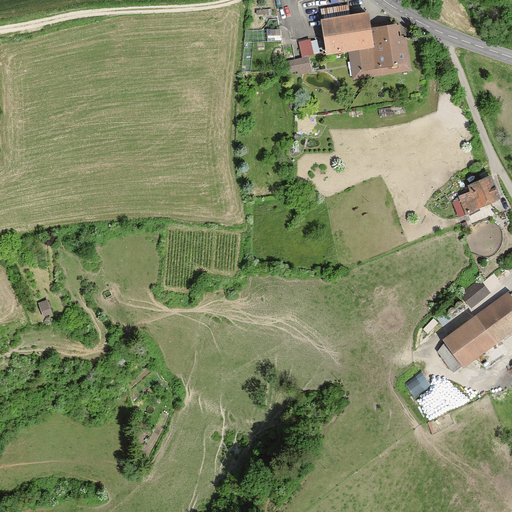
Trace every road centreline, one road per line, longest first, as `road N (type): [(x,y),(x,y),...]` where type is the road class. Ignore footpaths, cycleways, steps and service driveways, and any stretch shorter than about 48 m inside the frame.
road 1 (track): [(234,0),(0,30)]
road 2 (tertiary): [(511,57),(379,0)]
